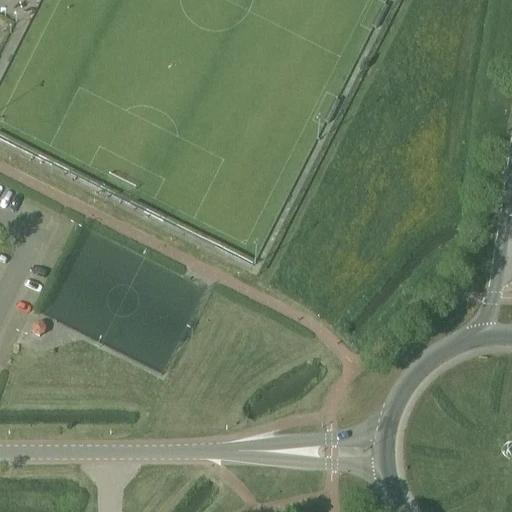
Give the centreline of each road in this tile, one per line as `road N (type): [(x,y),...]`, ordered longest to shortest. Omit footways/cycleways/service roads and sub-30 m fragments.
road 1 (secondary): [(511,182),(478,339)]
road 2 (unclassified): [(237,452),(386,477)]
road 3 (unclassified): [(386,435),(237,452)]
road 4 (secondary): [(478,339),(428,363),(408,383),(386,435)]
road 5 (unclassified): [(108,456),(237,452)]
